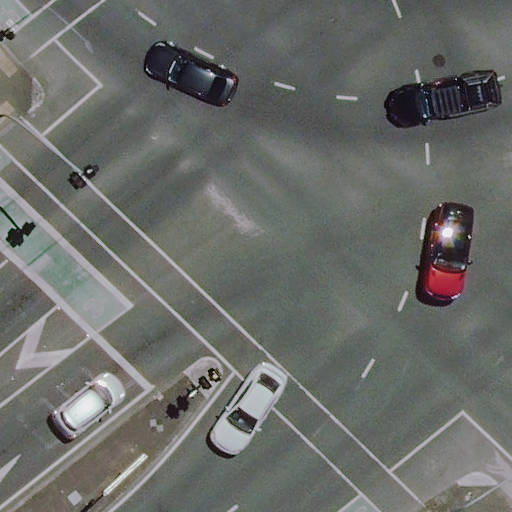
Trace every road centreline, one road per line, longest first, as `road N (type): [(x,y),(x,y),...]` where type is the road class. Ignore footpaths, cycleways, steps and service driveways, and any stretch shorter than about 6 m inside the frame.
road 1 (primary): [(0,334),(224,113)]
road 2 (primary): [(441,306),(210,511)]
road 3 (secondary): [(441,306),(224,113)]
road 4 (primary): [(224,113),(360,0)]
road 5 (secondary): [(224,113),(106,0)]
